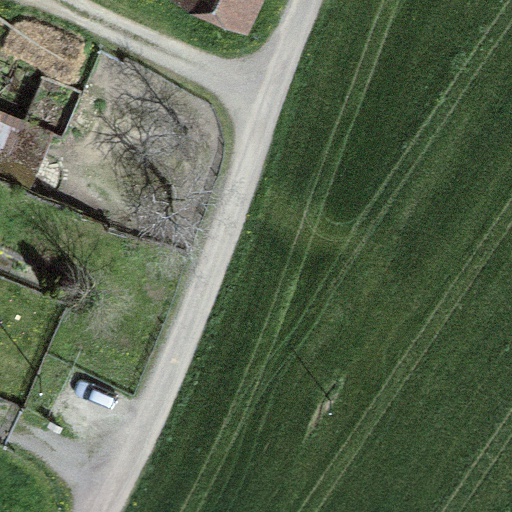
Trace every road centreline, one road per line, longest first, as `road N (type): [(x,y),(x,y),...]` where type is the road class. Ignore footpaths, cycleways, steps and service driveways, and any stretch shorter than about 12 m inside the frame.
road 1 (unclassified): [(98,511),(203,282),(307,0)]
road 2 (track): [(271,98),(156,57),(50,0)]
road 3 (track): [(118,479),(0,428)]
